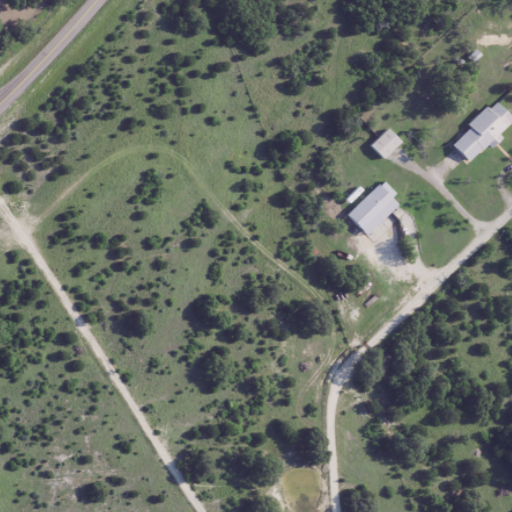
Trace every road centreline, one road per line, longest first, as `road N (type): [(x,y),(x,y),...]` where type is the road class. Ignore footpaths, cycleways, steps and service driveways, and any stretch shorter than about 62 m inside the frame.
road 1 (residential): [(0,182),(204,511)]
road 2 (tertiary): [(0,121),(112,0)]
